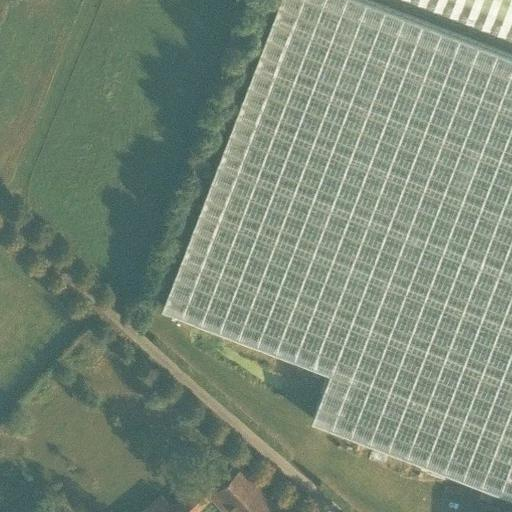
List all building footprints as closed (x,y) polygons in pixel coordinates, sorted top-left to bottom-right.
[(511,511),(511,53),(374,0),(284,0),(165,303),(333,369),(314,416),(511,493),(511,511)] [(511,0),(424,0),(511,33),(511,0)] [(283,511),(240,466),(216,489),(211,493),(210,494),(212,496),(226,511),(283,511)] [(203,475),(171,505),(159,491),(136,511),(194,511),(212,496),(210,494),(216,489),(203,475)] [(483,490),(480,499),(491,503),(495,494),(483,490)]
